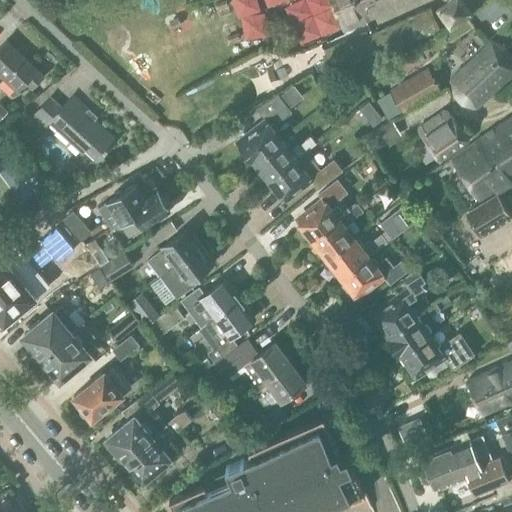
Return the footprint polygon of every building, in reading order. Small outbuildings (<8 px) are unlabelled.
[(331,0),(343,31),(413,0),(331,0)] [(323,53),(331,72),(386,48),(387,51),(436,30),(426,8),(323,53)] [(43,75),(37,69),(7,40),(0,47),(0,74),(16,90),(25,81),(32,87),(43,75)] [(464,103),(476,107),(511,71),(511,61),(511,57),(503,46),(489,42),(450,79),(454,92),(464,103)] [(428,66),(389,89),(403,112),(442,89),(428,66)] [(237,142),(244,151),(243,154),(248,159),(251,159),(252,161),(282,139),(267,119),(277,112),(281,118),(292,110),(278,91),(255,105),(266,120),(237,142)] [(49,119),(81,149),(85,146),(98,158),(114,140),(92,119),(95,116),(72,95),(61,106),(50,96),(34,114),(44,124),(49,119)] [(0,102),(0,119),(8,111),(0,102)] [(468,141),(446,108),(417,128),(439,161),(468,141)] [(511,181),(511,116),(451,157),(480,202),(511,181)] [(366,134),(375,150),(401,135),(392,119),(366,134)] [(282,139),(252,161),(260,171),(263,171),(269,179),(297,158),(317,142),(312,135),(300,143),(299,142),(290,149),(282,139)] [(269,179),(270,181),(270,184),(274,190),(278,190),(284,199),(311,178),(312,178),(310,176),(297,158),(269,179)] [(320,169),(310,176),(312,178),(311,178),(318,188),(320,187),(321,186),(342,169),(334,158),(320,169)] [(67,188),(61,175),(51,180),(57,193),(67,188)] [(339,218),(347,211),(350,209),(340,197),(347,191),(338,178),(319,193),(323,199),(297,219),(304,228),(303,231),(307,237),(311,237),(312,238),(339,218)] [(120,222),(140,210),(136,204),(146,198),(144,195),(146,195),(137,182),(99,207),(112,227),(120,222)] [(136,204),(140,210),(120,222),(129,235),(170,208),(157,187),(146,195),(144,195),(146,198),(136,204)] [(480,236),(511,217),(497,194),(465,213),(480,236)] [(379,221),(391,237),(416,218),(404,202),(379,221)] [(352,218),(363,210),(358,203),(350,209),(347,211),(352,218)] [(71,211),(62,220),(81,241),(91,232),(71,211)] [(312,238),(319,247),(318,250),(322,256),(325,256),(325,259),(354,236),(339,218),(312,238)] [(160,276),(201,244),(193,234),(191,235),(186,229),(162,247),(163,248),(148,259),(160,276)] [(325,259),(328,259),(327,262),(332,268),(335,268),(341,276),(368,255),(376,249),(377,249),(388,241),(381,233),(371,241),(369,238),(361,245),(354,236),(325,259)] [(96,237),(86,243),(91,252),(101,246),(96,237)] [(28,269),(0,291),(0,315),(5,321),(56,278),(45,265),(51,260),(59,271),(79,258),(69,241),(47,253),(28,269)] [(201,244),(160,276),(176,297),(192,285),(189,281),(212,263),(208,257),(209,256),(201,244)] [(11,248),(0,257),(0,291),(28,269),(11,248)] [(101,264),(111,279),(134,265),(125,250),(101,264)] [(341,276),(343,278),(342,281),(346,287),(350,287),(357,296),(383,275),(390,283),(408,269),(401,260),(393,266),(386,256),(376,264),(368,255),(341,276)] [(90,274),(99,287),(108,282),(98,268),(90,274)] [(410,287),(402,293),(373,312),(379,320),(378,325),(384,334),(424,308),(415,295),(425,288),(420,281),(424,279),(418,268),(404,278),(410,287)] [(232,284),(230,285),(225,278),(189,305),(198,316),(207,310),(213,318),(240,298),(236,293),(238,292),(232,284)] [(140,292),(129,301),(147,324),(159,315),(140,292)] [(424,308),(384,334),(389,341),(387,345),(392,352),(396,352),(398,355),(429,335),(423,325),(432,319),(429,316),(451,301),(446,294),(424,308)] [(250,309),(244,301),(243,302),(240,298),(213,318),(206,324),(220,343),(207,353),(214,361),(234,346),(227,337),(254,317),(249,310),(250,309)] [(78,326),(60,304),(24,334),(41,355),(78,326)] [(148,324),(158,337),(184,316),(174,304),(158,316),(148,324)] [(141,320),(132,311),(109,331),(118,341),(141,320)] [(78,326),(41,355),(60,377),(89,353),(88,352),(96,346),(89,338),(94,334),(83,321),(78,326)] [(247,329),(237,337),(241,342),(251,334),(247,329)] [(140,344),(131,333),(112,349),(120,359),(140,344)] [(429,335),(398,355),(405,365),(409,365),(415,374),(443,355),(452,368),(472,354),(459,333),(438,347),(429,335)] [(250,358),(251,359),(244,364),(259,385),(266,379),(267,380),(291,362),(274,340),(250,358)] [(175,345),(169,350),(191,377),(198,373),(175,345)] [(210,364),(209,364),(203,369),(222,386),(231,378),(225,373),(245,359),(236,346),(215,362),(215,361),(210,364)] [(204,367),(209,363),(210,363),(206,358),(205,358),(200,362),(204,367)] [(511,400),(511,359),(467,381),(482,414),(511,400)] [(306,382),(291,362),(267,380),(282,400),(306,382)] [(92,417),(131,387),(113,364),(74,395),(82,405),(80,408),(80,412),(83,416),(87,416),(90,415),(92,417)] [(180,381),(172,370),(145,392),(154,403),(180,381)] [(124,458),(160,428),(165,423),(153,409),(149,413),(142,405),(106,437),(124,458)] [(280,406),(260,419),(266,428),(286,415),(280,406)] [(176,414),(166,422),(174,432),(191,418),(184,409),(176,414)] [(511,416),(511,414),(495,421),(511,460),(511,416)] [(170,499),(169,499),(174,511),(320,511),(324,510),(323,508),(323,507),(335,502),(336,505),(337,505),(363,493),(365,493),(352,463),(351,462),(347,453),(341,456),(323,415),(257,444),(256,444),(248,448),(249,450),(251,454),(243,458),(242,458),(212,472),(214,475),(200,481),(200,482),(201,484),(195,487),(176,496),(170,499)] [(228,427),(222,431),(235,449),(241,445),(254,436),(242,417),(228,427)] [(174,432),(166,422),(165,423),(160,428),(124,458),(142,480),(178,450),(166,436),(169,433),(171,435),(174,432)] [(511,486),(511,480),(509,474),(508,475),(501,456),(480,464),(475,453),(482,450),(478,440),(472,442),(470,439),(423,457),(435,488),(439,486),(442,488),(447,485),(449,482),(469,474),(476,493),(498,485),(501,492),(511,486)] [(482,511),(511,511),(511,486),(501,492),(499,493),(500,493),(484,500),(486,504),(494,501),(496,507),(482,511)]
